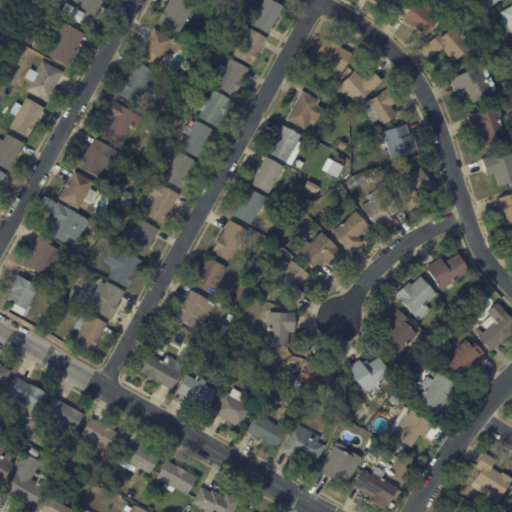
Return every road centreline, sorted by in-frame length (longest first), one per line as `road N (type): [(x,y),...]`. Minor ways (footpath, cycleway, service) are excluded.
road 1 (residential): [(103,385),(314,0)]
road 2 (residential): [(327,511),(0,327)]
road 3 (residential): [(316,0),(375,30),(416,77),(434,106),(464,213),(484,256),(511,284)]
road 4 (residential): [(0,243),(137,0)]
road 5 (residential): [(412,511),(455,441),(511,373)]
road 6 (residential): [(340,317),(386,256),(464,213)]
